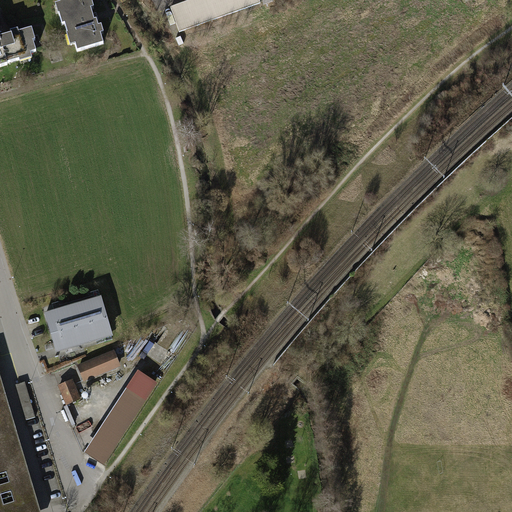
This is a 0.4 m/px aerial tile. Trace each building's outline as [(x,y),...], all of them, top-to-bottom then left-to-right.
[(69,0),(56,4),(59,15),(60,15),(63,26),(66,25),(68,34),(67,34),(71,47),(76,45),(78,52),(105,44),(102,35),(105,34),(102,26),(100,27),(98,20),(96,21),(92,10),(95,9),(93,1),(90,2),(89,0),(69,0)] [(260,0),(194,0),(171,8),(180,33),(262,3),(261,2),(260,0)] [(0,67),(8,65),(8,64),(20,61),(20,63),(33,59),(31,54),(37,52),(34,42),(36,41),(32,29),(19,33),(19,30),(11,32),(11,35),(0,38),(0,36),(0,67)] [(102,298),(45,314),(54,342),(55,348),(57,355),(114,338),(102,298)] [(115,351),(77,366),(84,383),(122,368),(115,351)] [(127,390),(147,403),(159,385),(139,372),(127,390)] [(40,511),(0,374),(0,511),(40,511)] [(73,380),(58,386),(67,406),(82,400),(73,380)] [(147,403),(127,390),(85,454),(105,467),(147,403)]
